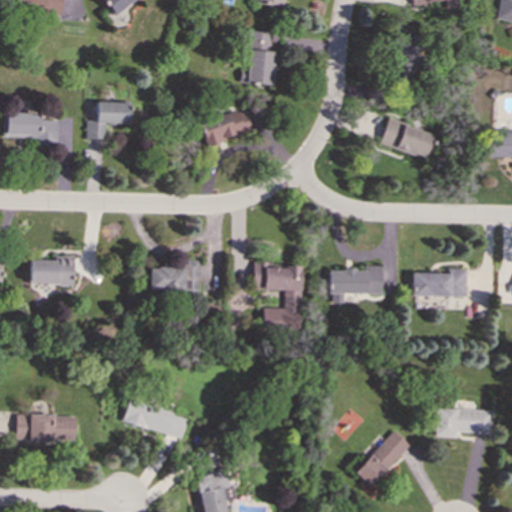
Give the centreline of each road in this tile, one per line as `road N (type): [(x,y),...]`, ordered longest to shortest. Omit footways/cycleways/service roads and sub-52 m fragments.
road 1 (residential): [(343,0),(320,137),(271,189),(202,207),(0,201)]
road 2 (residential): [(292,175),(347,210),(511,218)]
road 3 (residential): [(120,504),(0,500)]
